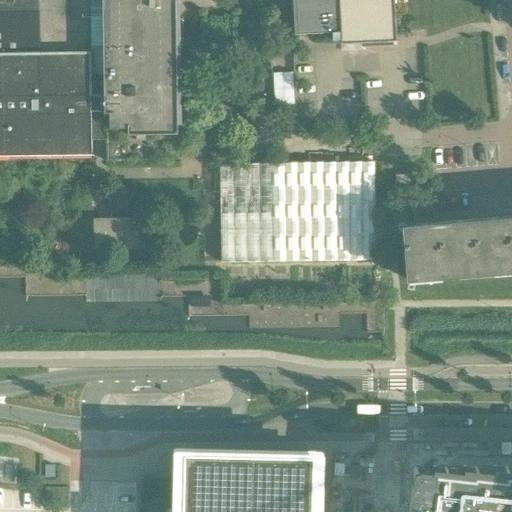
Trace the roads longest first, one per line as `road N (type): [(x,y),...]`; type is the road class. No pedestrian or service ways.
road 1 (secondary): [(227,420),(511,408)]
road 2 (secondary): [(511,385),(236,376)]
road 3 (secondary): [(98,426),(227,420)]
road 4 (secondary): [(236,376),(111,376)]
